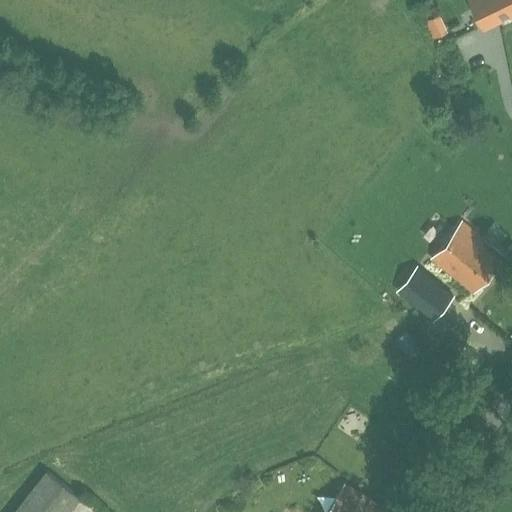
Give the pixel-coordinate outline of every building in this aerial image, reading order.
[(511,0),(472,0),(484,24),(511,10),(511,0)] [(419,129),(375,182),(361,170),(317,223),(323,228),(311,243),(319,249),(291,284),(312,302),(309,305),(334,326),(466,167),(419,129)] [(474,292),(505,255),(463,221),(432,258),(474,292)] [(428,271),(407,298),(433,319),(454,292),(428,271)] [(406,330),(396,339),(411,355),(421,347),(406,330)] [(13,511),(67,511),(78,498),(43,472),(13,511)] [(344,511),(384,511),(387,508),(358,490),(344,511)]
